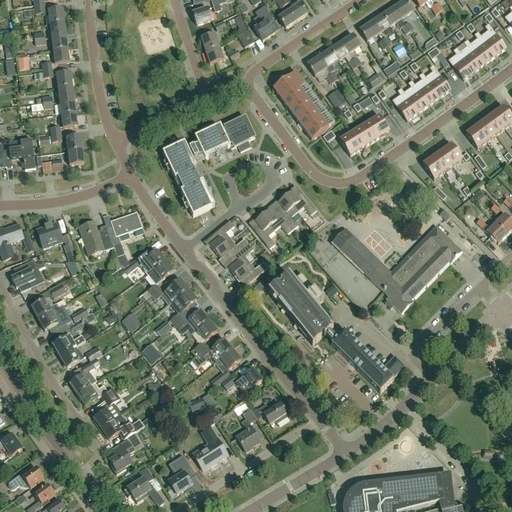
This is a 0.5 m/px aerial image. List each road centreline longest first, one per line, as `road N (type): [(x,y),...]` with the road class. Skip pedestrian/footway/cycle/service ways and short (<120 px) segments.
road 1 (residential): [(247,85),(312,174),(346,184),(511,67)]
road 2 (residential): [(76,477),(97,459),(95,445),(0,285)]
road 3 (residential): [(319,421),(184,249)]
road 4 (unclassified): [(175,511),(319,421)]
road 5 (residential): [(117,142),(94,67),(88,0)]
road 6 (residential): [(247,85),(362,0)]
road 7 (tertiary): [(76,477),(0,359)]
road 8 (residential): [(0,206),(50,205),(131,174)]
road 9 (residential): [(485,511),(467,474),(403,406)]
road 10 (residential): [(433,376),(410,356),(477,286)]
